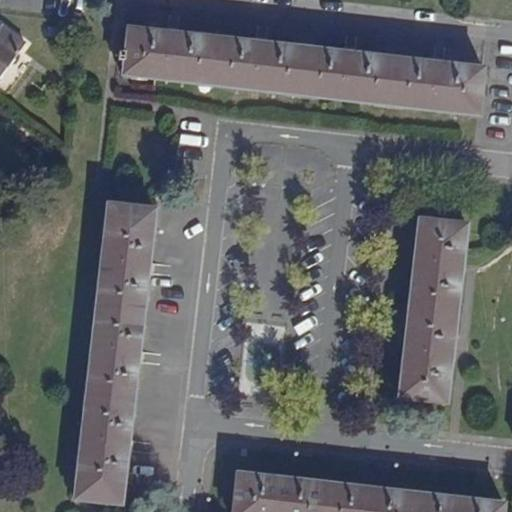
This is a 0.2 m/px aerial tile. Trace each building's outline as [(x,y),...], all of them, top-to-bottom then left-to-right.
[(0,79),(24,46),(2,29),(0,31),(0,79)] [(123,76),(476,117),(481,71),(128,30),(123,76)] [(108,206),(75,500),(120,505),(154,211),(108,206)] [(418,220),(398,398),(445,404),(465,226),(418,220)] [(237,476),(233,511),(502,511),(503,506),(237,476)]
